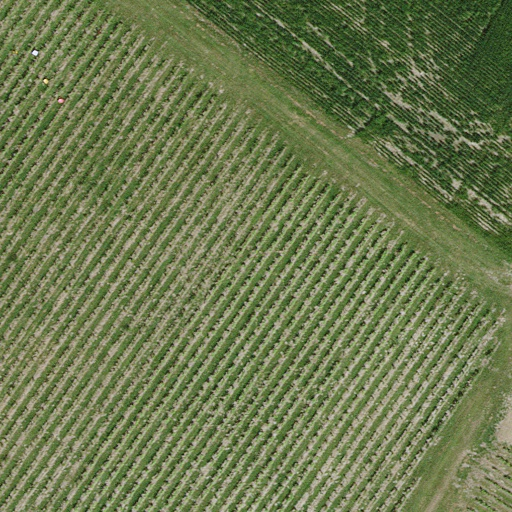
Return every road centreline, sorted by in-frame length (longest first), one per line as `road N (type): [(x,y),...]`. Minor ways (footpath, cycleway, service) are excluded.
road 1 (track): [(511,280),(151,0)]
road 2 (track): [(511,369),(427,511)]
